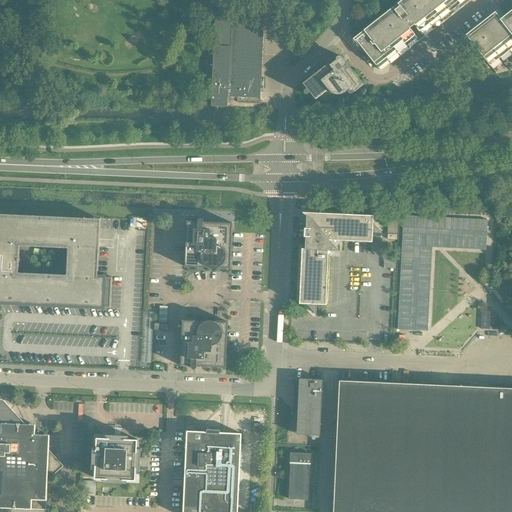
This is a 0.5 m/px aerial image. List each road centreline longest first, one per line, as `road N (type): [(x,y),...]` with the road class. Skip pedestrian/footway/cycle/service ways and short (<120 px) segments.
road 1 (unclassified): [(0,376),(275,388),(276,356)]
road 2 (secondary): [(288,179),(389,172),(511,148)]
road 3 (secondary): [(511,134),(429,153),(289,158)]
road 4 (residential): [(334,30),(371,77),(387,78),(485,0)]
road 5 (secondary): [(275,159),(79,166)]
road 6 (secondary): [(79,166),(274,179)]
road 7 (unclassified): [(276,356),(280,224)]
